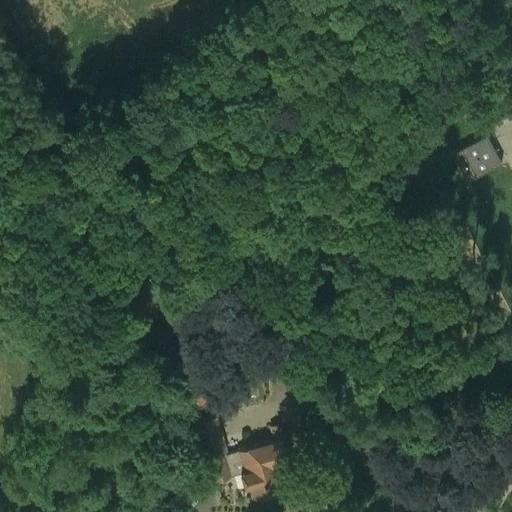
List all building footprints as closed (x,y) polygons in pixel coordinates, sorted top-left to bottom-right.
[(467,180),(501,162),(486,134),(452,151),(467,180)] [(147,317),(167,297),(148,278),(128,297),(147,317)] [(171,365),(190,354),(181,340),(162,351),(171,365)] [(279,461),(289,458),(283,436),(226,452),(215,415),(195,420),(211,479),(231,474),(241,471),(245,485),(249,484),(252,496),(286,486),(279,461)] [(183,476),(171,494),(192,508),(204,489),(183,476)]
